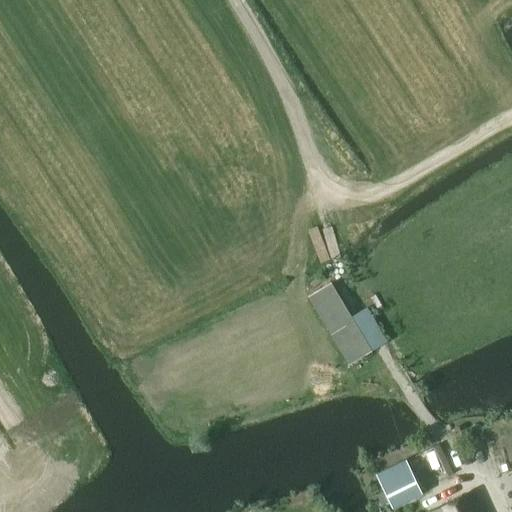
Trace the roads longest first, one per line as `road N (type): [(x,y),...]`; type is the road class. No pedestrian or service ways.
road 1 (track): [(440,439),(339,279),(283,82),(234,0)]
road 2 (track): [(318,184),(351,200),(382,192),(511,118)]
